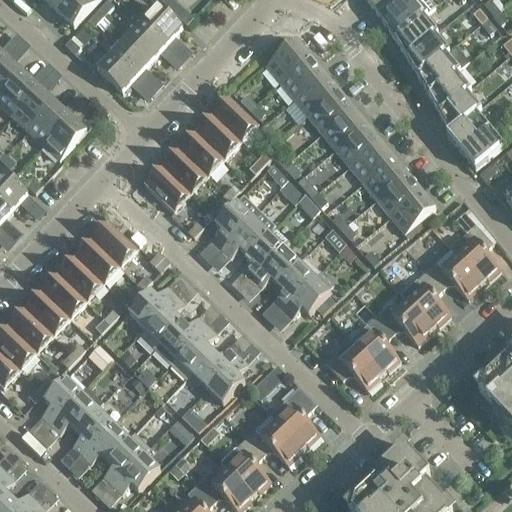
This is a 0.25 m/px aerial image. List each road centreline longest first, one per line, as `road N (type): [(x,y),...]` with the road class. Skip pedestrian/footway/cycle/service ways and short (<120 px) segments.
road 1 (residential): [(364,440),(105,185)]
road 2 (residential): [(511,242),(350,46),(297,0)]
road 3 (residential): [(133,150),(285,0)]
road 4 (residential): [(364,440),(511,312)]
road 5 (residential): [(133,150),(0,9)]
road 6 (residential): [(0,290),(105,185)]
road 7 (residential): [(94,511),(0,414)]
